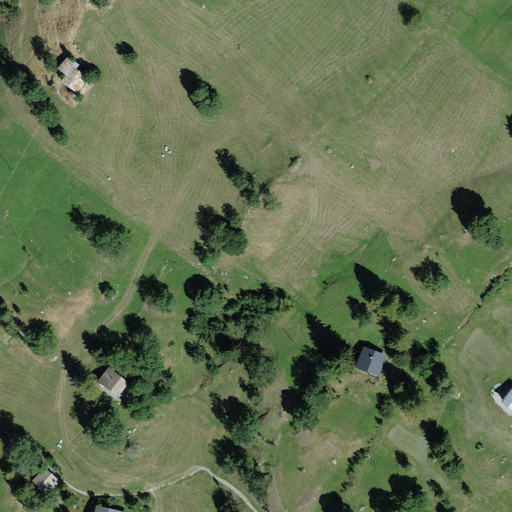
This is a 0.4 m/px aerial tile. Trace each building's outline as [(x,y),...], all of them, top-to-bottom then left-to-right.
[(83,66),(70,57),(62,67),(73,75),(69,82),(79,89),(89,76),(79,69),(83,66)] [(389,357),(366,349),(358,372),(381,379),(389,357)] [(134,387),(111,370),(100,385),(123,402),(134,387)] [(511,392),(503,403),(511,410),(511,392)] [(65,485),(47,469),(34,484),(52,499),(65,485)]
